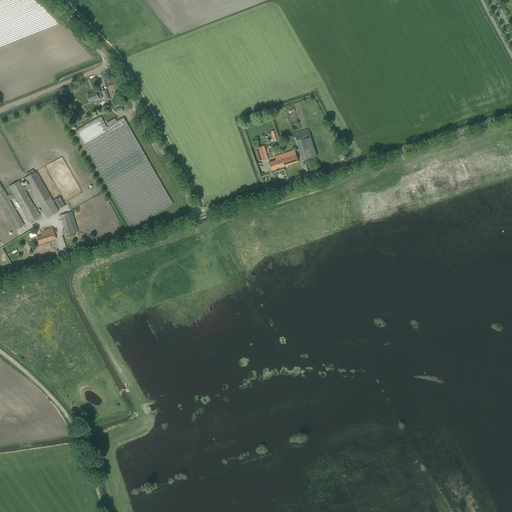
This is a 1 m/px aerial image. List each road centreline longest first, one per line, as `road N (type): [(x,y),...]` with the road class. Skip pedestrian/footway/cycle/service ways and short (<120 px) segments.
road 1 (unclassified): [(197,213),(511,115)]
road 2 (unclassified): [(197,213),(126,87),(54,0)]
road 3 (unclassified): [(0,279),(197,213)]
road 4 (track): [(105,511),(75,429),(0,353)]
